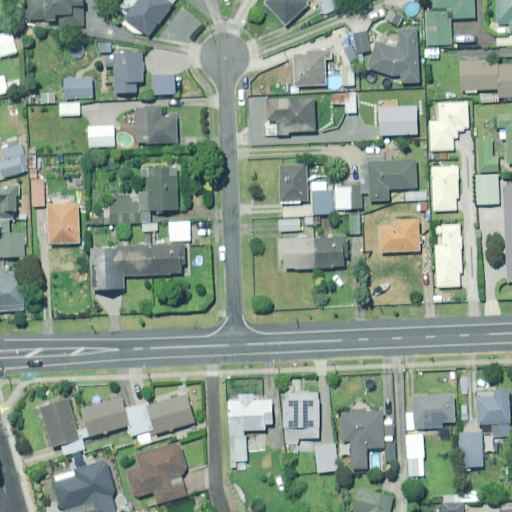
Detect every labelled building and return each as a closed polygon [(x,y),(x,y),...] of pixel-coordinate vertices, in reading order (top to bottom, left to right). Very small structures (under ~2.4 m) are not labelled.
[(34,0),(33,22),(92,25),(93,6),(100,6),(100,0),(34,0)] [(168,25),(162,21),(176,0),(175,0),(145,0),(132,20),(149,32),(159,38),(168,25)] [(309,3),(306,0),(271,0),(267,4),(287,25),(309,3)] [(342,7),(339,0),(324,0),(325,2),(321,3),(325,14),(342,7)] [(475,0),(434,0),(434,12),(430,12),(430,43),(453,43),(453,18),(476,18),(475,0)] [(511,0),(496,0),(497,24),(511,24),(511,33),(511,32),(511,0)] [(403,82),(422,82),(421,29),(399,29),(399,44),(396,48),(378,41),(369,67),(397,77),(402,76),(403,82)] [(365,30),(351,34),(356,53),(371,49),(365,30)] [(23,53),(19,32),(0,36),(0,42),(3,58),(23,53)] [(328,85),(326,52),(294,54),(296,87),(328,85)] [(144,53),(119,53),(120,94),(139,93),(139,81),(144,81),(144,53)] [(479,93),(479,90),(500,89),(500,97),(511,96),(511,64),(500,65),(500,60),(459,61),(461,91),(468,90),(468,93),(479,93)] [(357,65),(343,66),(343,86),(357,85),(357,65)] [(5,78),(4,72),(0,73),(0,96),(27,89),(24,80),(12,83),(10,76),(5,78)] [(178,94),(177,74),(153,75),(154,95),(178,94)] [(100,99),(101,79),(70,78),(69,98),(100,99)] [(358,113),(358,93),(347,93),(348,113),(358,113)] [(317,99),(300,99),(269,98),(268,120),(279,121),(279,134),(292,135),(292,131),(316,132),(317,99)] [(471,132),(470,102),(440,103),(441,121),(433,121),(433,150),(457,149),(456,133),(471,132)] [(87,116),(86,103),(65,104),(66,116),(87,116)] [(165,114),(164,107),(142,107),(143,144),(181,143),(180,114),(165,114)] [(508,127),(508,132),(502,132),(502,140),(508,140),(509,163),(511,162),(511,114),(499,115),(499,128),(508,127)] [(123,147),(122,126),(95,127),(95,147),(123,147)] [(494,138),(478,139),(480,171),(499,170),(499,158),(495,158),(494,138)] [(33,173),(27,145),(8,149),(10,162),(5,163),(8,178),(33,173)] [(417,188),(415,159),(369,161),(371,201),(391,200),(390,189),(417,188)] [(143,191),(143,196),(115,196),(115,223),(148,224),(148,232),(163,232),(163,224),(157,224),(157,211),(180,212),(180,166),(145,165),(145,177),(153,177),(153,192),(143,191)] [(310,203),(310,165),(281,165),(280,202),(310,203)] [(460,209),(459,166),(434,167),(435,210),(460,209)] [(275,171),(259,171),(258,191),(275,192),(275,171)] [(501,203),(500,175),(478,176),(478,204),(501,203)] [(51,206),(50,179),(38,179),(38,207),(51,206)] [(328,187),(328,182),(315,182),(314,214),(338,214),(338,208),(364,208),(364,187),(328,187)] [(428,200),(428,192),(410,192),(411,200),(428,200)] [(32,226),(22,226),(23,198),(5,198),(4,219),(0,218),(0,232),(4,232),(4,258),(31,258),(32,226)] [(53,204),(53,223),(50,223),(50,231),(53,231),(53,245),(86,244),(86,204),(53,204)] [(361,234),(361,213),(351,213),(351,234),(361,234)] [(325,217),(306,217),(306,225),(325,225),(325,217)] [(302,231),(302,220),(280,219),(280,230),(302,231)] [(422,251),(421,219),(395,220),(395,226),(379,227),(379,235),(379,252),(422,251)] [(194,240),(194,223),(175,223),(175,241),(194,240)] [(464,286),(462,224),(444,225),(444,245),(437,245),(438,287),(464,286)] [(345,267),(345,237),(284,239),(284,269),(345,267)] [(184,274),(182,244),(95,249),(97,291),(127,289),(126,277),(184,274)] [(16,267),(4,267),(4,259),(0,258),(0,311),(31,311),(31,271),(16,271),(16,267)] [(511,433),(511,431),(510,391),(476,393),(478,425),(485,424),(486,435),(511,433)] [(322,437),(320,392),(286,394),(288,442),(299,441),(299,438),(322,437)] [(257,394),(234,395),(235,435),(232,435),(233,468),(251,468),(251,448),(267,448),(266,428),(277,428),(276,400),(257,401),(257,394)] [(458,421),(457,395),(414,397),(415,414),(408,414),(409,429),(445,427),(445,422),(458,421)] [(198,424),(191,397),(171,402),(170,399),(133,409),(130,398),(88,409),(95,437),(133,427),(136,437),(160,431),(161,435),(198,424)] [(89,451),(76,400),(47,408),(57,448),(67,446),(70,456),(89,451)] [(385,447),(383,410),(343,412),(344,442),(352,441),(353,468),(369,468),(368,448),(385,447)] [(484,466),(483,432),(461,433),(462,467),(484,466)] [(427,475),(425,434),(408,435),(411,476),(427,475)] [(190,471),(183,444),(142,454),(146,468),(133,471),(140,498),(160,493),(162,505),(189,498),(183,473),(190,471)] [(340,470),(338,444),(316,446),(319,472),(340,470)] [(399,444),(386,445),(388,461),(400,460),(399,444)] [(126,511),(118,476),(113,461),(58,476),(60,484),(67,510),(88,504),(90,511),(126,511)] [(390,511),(394,497),(359,490),(355,511),(357,511),(390,511)] [(483,492),(464,492),(464,495),(446,495),(446,504),(436,504),(435,511),(465,511),(465,502),(483,502),(483,492)]
